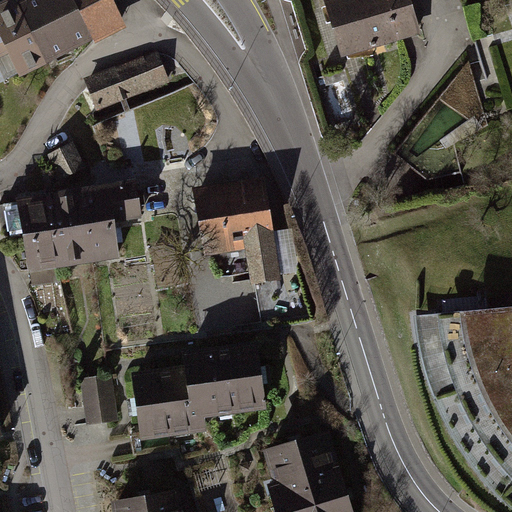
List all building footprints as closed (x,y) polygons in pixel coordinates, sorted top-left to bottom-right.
[(32,0),(19,7),(46,61),(120,24),(108,0),(32,0)] [(410,0),(337,0),(324,4),(340,59),(421,35),(410,0)] [(21,73),(46,61),(19,7),(0,15),(0,54),(9,50),(21,73)] [(157,54),(88,82),(98,107),(168,80),(157,54)] [(53,155),(64,178),(81,169),(70,147),(53,155)] [(80,213),(86,259),(118,255),(112,219),(140,215),(135,183),(69,194),(71,214),(80,213)] [(263,185),(197,196),(205,248),(247,241),(254,282),(278,278),(263,185)] [(71,214),(69,194),(47,198),(57,264),(86,259),(80,213),(71,214)] [(57,264),(47,198),(19,202),(25,242),(29,269),(57,264)] [(25,242),(19,202),(0,204),(0,218),(2,232),(18,243),(25,242)] [(160,286),(177,283),(171,247),(154,250),(160,286)] [(57,264),(29,269),(31,284),(59,280),(57,264)] [(468,311),(422,318),(430,387),(449,433),(469,467),(502,501),(511,507),(511,311),(470,320),(468,311)] [(181,367),(130,373),(138,439),(205,431),(203,417),(264,410),(255,345),(179,355),(181,367)] [(112,375),(81,379),(87,424),(118,420),(112,375)] [(351,511),(330,434),(265,452),(274,483),(267,485),(274,511),(351,511)] [(180,511),(177,491),(110,503),(111,511),(180,511)]
